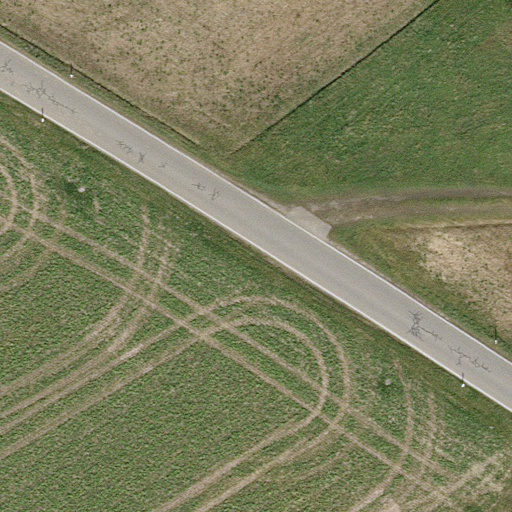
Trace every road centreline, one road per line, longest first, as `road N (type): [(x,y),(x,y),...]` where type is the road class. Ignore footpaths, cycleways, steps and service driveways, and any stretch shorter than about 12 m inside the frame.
road 1 (tertiary): [(0,61),(511,385)]
road 2 (track): [(511,206),(325,213),(289,244)]
